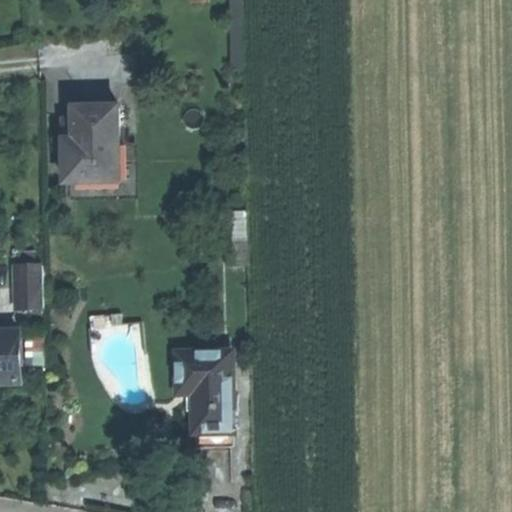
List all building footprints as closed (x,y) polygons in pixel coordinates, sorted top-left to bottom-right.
[(114,83),(114,109),(120,109),(120,135),(139,134),(139,82),(114,83)] [(94,109),(78,109),(78,133),(66,133),(66,183),(120,182),(120,135),(120,109),(114,109),(94,109)] [(229,214),(231,265),(251,264),(249,213),(229,214)] [(20,307),(45,308),(45,268),(20,268),(20,307)] [(19,334),(0,334),(0,385),(20,386),(19,334)] [(234,352),(181,353),(181,395),(199,394),(200,449),(216,449),(236,448),(234,352)]
